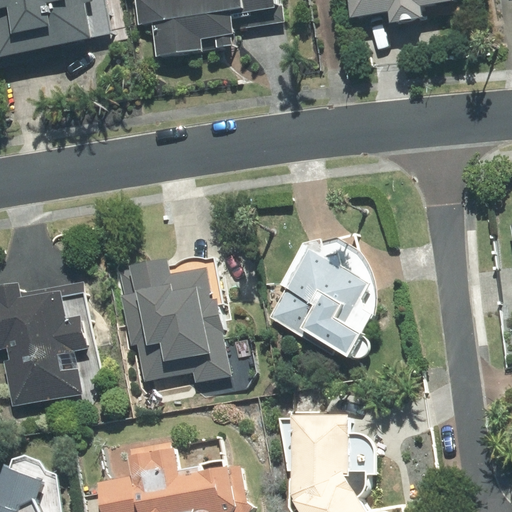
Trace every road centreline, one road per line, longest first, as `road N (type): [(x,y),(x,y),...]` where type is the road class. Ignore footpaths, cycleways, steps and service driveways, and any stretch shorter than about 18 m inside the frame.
road 1 (residential): [(436,121),(0,181)]
road 2 (residential): [(436,121),(487,511)]
